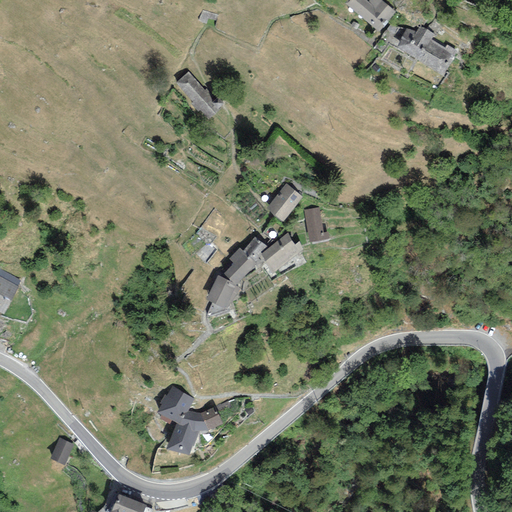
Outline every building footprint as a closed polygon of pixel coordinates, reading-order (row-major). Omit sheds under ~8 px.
[(350,0),(346,4),(378,32),(395,12),(381,0),(369,0),(368,2),(365,0),(350,0)] [(400,39),(397,47),(443,76),(455,57),(458,52),(447,45),(445,48),(432,39),(435,35),(420,26),(416,33),(407,28),(400,39)] [(189,72),(176,83),(193,102),(191,104),(199,112),(201,110),(209,120),(220,111),(218,109),(224,104),(218,98),(216,99),(207,89),(205,90),(189,72)] [(283,223),(302,197),(285,184),(266,210),(283,223)] [(319,207),(304,210),(310,243),(329,240),(328,232),(323,233),(319,207)] [(283,230),(275,223),(272,227),(278,235),(283,230)] [(287,233),(269,247),(262,254),(271,275),(299,252),(287,233)] [(255,237),(243,251),(255,262),(262,254),(269,247),(255,237)] [(234,264),(224,273),(231,282),(236,285),(257,264),(255,262),(243,251),(239,248),(229,259),(234,264)] [(0,276),(19,286),(22,280),(0,268),(0,276)] [(0,311),(4,314),(19,286),(0,276),(0,311)] [(218,276),(206,300),(224,309),(240,290),(236,285),(231,282),(218,276)] [(194,399),(172,386),(167,396),(165,394),(159,404),(161,405),(157,411),(162,414),(172,420),(177,423),(166,449),(190,455),(192,446),(194,447),(199,431),(208,431),(200,413),(187,410),(194,399)] [(216,406),(200,413),(208,431),(223,424),(216,406)] [(169,425),(172,420),(162,414),(159,419),(169,425)] [(59,438),(50,459),(64,465),(74,445),(59,438)] [(143,511),(147,505),(118,494),(111,511),(143,511)]
